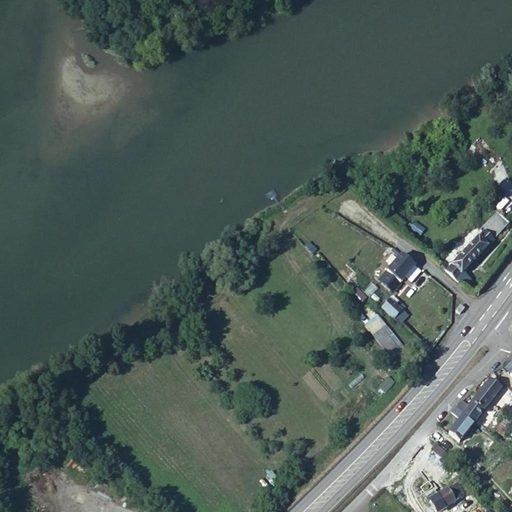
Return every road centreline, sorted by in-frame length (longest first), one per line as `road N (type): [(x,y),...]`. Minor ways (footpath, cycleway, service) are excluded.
road 1 (primary): [(481,318),(395,425),(308,511)]
road 2 (residential): [(504,341),(346,511)]
